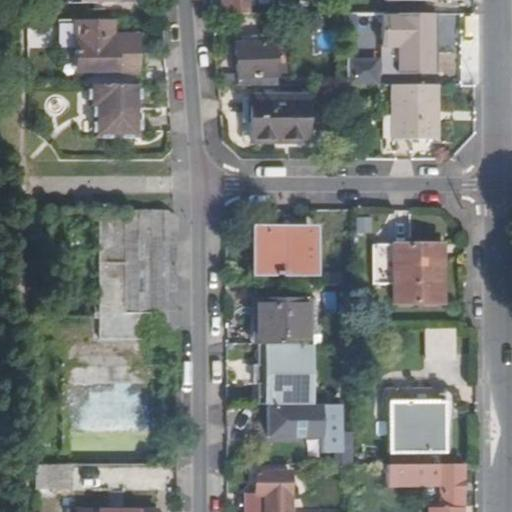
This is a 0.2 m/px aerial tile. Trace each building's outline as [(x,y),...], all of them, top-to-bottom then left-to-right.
[(211,6),(211,14),(270,14),(269,0),(217,0),(218,6),(211,6)] [(432,15),(379,15),(378,74),(432,74),(432,15)] [(111,21),(73,21),(74,70),(134,71),(134,36),(111,36),(111,21)] [(234,44),(237,84),(274,85),(271,42),(234,44)] [(132,85),(89,85),(89,103),(95,103),(95,133),(132,133),(132,85)] [(434,139),(435,86),(390,85),(389,139),(434,139)] [(302,96),(248,96),(248,142),(302,142),(302,96)] [(99,338),(175,338),(175,219),(167,210),(99,210),(99,338)] [(311,230),(256,230),(256,270),(311,270),(311,230)] [(439,245),(372,245),(372,285),(392,285),(392,302),(439,301),(439,245)] [(307,344),(315,344),(315,327),(312,327),(312,299),(255,299),(256,345),(307,344)] [(423,360),(454,360),(453,327),(422,327),(423,360)] [(267,405),(307,406),(307,344),(256,345),(255,345),(255,367),(262,368),(261,384),(256,384),(255,405),(267,405)] [(251,384),(256,384),(261,384),(262,368),(255,367),(252,367),(251,384)] [(427,452),(441,453),(441,403),(428,403),(427,389),(383,389),(384,402),(389,402),(389,466),(427,466),(427,452)] [(444,389),(427,389),(428,403),(441,403),(441,453),(451,452),(452,396),(450,392),(444,389)] [(307,406),(267,405),(267,435),(320,436),(320,452),(337,452),(337,406),(307,406)] [(124,463),(33,466),(33,487),(125,484),(124,463)] [(389,466),(387,466),(386,483),(428,485),(429,482),(429,481),(440,482),(440,509),(428,509),(428,511),(460,511),(461,466),(427,466),(389,466)] [(244,494),(244,511),(288,511),(289,473),(255,473),(255,494),(244,494)]
